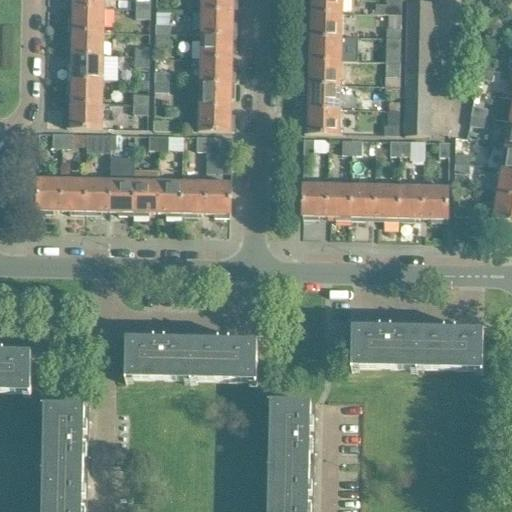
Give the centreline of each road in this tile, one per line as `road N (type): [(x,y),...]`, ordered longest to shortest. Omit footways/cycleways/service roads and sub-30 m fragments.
road 1 (residential): [(256,272),(260,0)]
road 2 (residential): [(107,321),(235,323),(245,310),(245,272)]
road 3 (residential): [(366,275),(365,309),(471,313),(471,278)]
road 4 (residential): [(104,511),(107,338)]
road 5 (residential): [(0,137),(30,107),(32,0)]
road 6 (residential): [(107,269),(245,272)]
